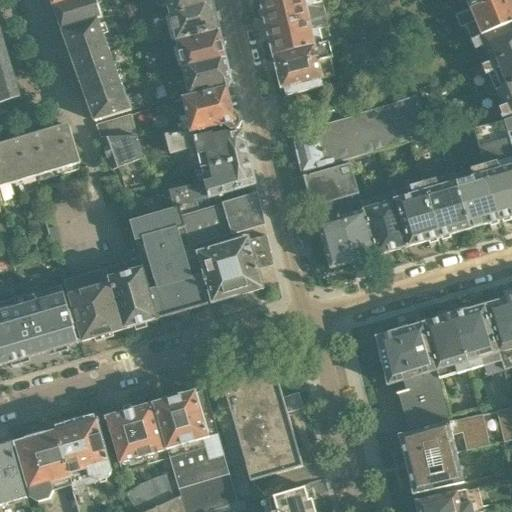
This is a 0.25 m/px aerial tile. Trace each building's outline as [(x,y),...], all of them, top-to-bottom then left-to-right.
[(72,0),(53,6),(62,28),(102,16),(96,0),(72,0)] [(155,0),(158,8),(168,5),(169,13),(212,3),(211,0),(155,0)] [(262,3),(266,17),(268,29),(325,15),(321,0),(267,0),(262,1),(262,3)] [(471,41),(511,24),(511,0),(493,0),(469,10),(455,16),(461,28),(465,26),(471,41)] [(469,10),(493,0),(465,0),(469,10)] [(212,3),(169,13),(170,16),(166,18),(167,25),(161,27),(165,42),(171,40),(172,42),(176,41),(176,40),(219,30),(212,3)] [(328,28),(325,15),(268,29),(275,57),(323,44),(319,29),(328,28)] [(102,16),(62,28),(71,54),(107,43),(98,19),(103,18),(102,16)] [(491,64),(511,55),(511,24),(471,41),(482,66),(490,63),(491,64)] [(176,40),(176,41),(180,59),(165,62),(167,73),(183,70),(182,68),(225,58),(219,32),(219,30),(176,40)] [(416,48),(410,36),(403,39),(408,51),(416,48)] [(107,43),(71,54),(79,76),(115,65),(107,43)] [(329,43),(323,44),(275,57),(274,57),(282,89),(284,88),(286,97),(322,88),(320,79),(334,76),(330,59),(332,59),(329,43)] [(0,79),(14,76),(8,55),(0,57),(0,79)] [(502,89),(511,85),(511,55),(491,64),(490,63),(482,66),(486,76),(494,72),(502,89)] [(189,97),(226,89),(226,88),(228,87),(231,83),(225,58),(182,68),(183,70),(189,97)] [(115,65),(79,76),(87,98),(123,87),(115,65)] [(0,79),(0,102),(20,97),(14,76),(0,79)] [(511,114),(511,85),(502,89),(508,105),(499,109),(503,118),(511,114)] [(123,87),(87,98),(95,122),(131,111),(123,87)] [(190,133),(192,133),(227,125),(227,126),(232,130),(238,128),(240,123),(239,116),(232,113),(226,89),(189,97),(182,98),(190,133)] [(301,164),(303,175),(305,174),(305,172),(430,137),(417,97),(398,104),(354,117),(355,118),(317,128),(294,134),(298,152),(296,152),(299,164),(301,164)] [(97,126),(113,171),(145,159),(129,115),(97,126)] [(511,144),(510,141),(504,121),(473,129),(484,166),(483,166),(499,220),(511,217),(511,216),(511,144)] [(80,164),(80,163),(69,127),(53,131),(53,130),(52,131),(52,128),(49,129),(46,132),(42,134),(42,135),(28,139),(39,176),(80,164)] [(201,169),(248,158),(244,143),(245,143),(242,130),(236,132),(237,133),(231,134),(227,132),(213,135),(213,133),(195,138),(195,136),(193,137),(192,133),(190,133),(165,135),(170,155),(196,149),(201,169)] [(421,184),(438,238),(451,235),(451,234),(468,229),(452,176),(454,175),(442,137),(411,146),(423,184),(421,184)] [(0,187),(38,176),(39,176),(28,139),(12,144),(12,143),(11,143),(11,141),(8,142),(5,145),(1,146),(1,147),(0,147),(0,187)] [(248,158),(201,169),(205,185),(172,192),(176,209),(180,208),(179,205),(188,203),(189,204),(255,185),(253,173),(252,173),(248,158)] [(313,207),(333,202),(359,194),(350,164),(308,176),(308,175),(304,176),(313,207)] [(489,223),(499,220),(483,166),(471,170),(472,170),(454,175),(452,176),(468,229),(489,223)] [(408,246),(438,238),(421,184),(391,193),(408,248),(408,247),(408,246)] [(377,256),(408,248),(391,193),(361,201),(377,256)] [(331,269),(377,256),(361,201),(359,194),(333,202),(336,213),(318,218),(320,223),(318,224),(331,269)] [(159,319),(208,305),(191,247),(232,235),(264,225),(257,195),(223,205),(222,205),(182,217),(180,208),(176,209),(130,222),(141,259),(143,267),(144,268),(159,319)] [(262,289),(262,288),(257,269),(273,265),(266,236),(249,241),(248,239),(199,254),(213,303),(262,289)] [(109,277),(124,329),(159,319),(144,268),(143,267),(141,259),(106,269),(109,277)] [(82,341),(124,329),(109,277),(106,269),(64,281),(68,296),(69,295),(82,341)] [(24,306),(38,355),(49,352),(68,347),(78,344),(64,294),(24,306)] [(511,368),(511,299),(484,308),(500,362),(501,362),(504,370),(511,368)] [(29,358),(38,355),(24,306),(0,312),(0,366),(29,358)] [(483,366),(500,362),(484,308),(466,313),(453,316),(469,371),(483,367),(483,366)] [(457,375),(469,371),(453,316),(443,319),(424,325),(440,380),(457,374),(457,375)] [(451,418),(440,380),(424,325),(424,324),(377,338),(383,364),(388,386),(406,380),(409,391),(397,394),(397,396),(398,395),(409,431),(441,421),(447,420),(451,418)] [(251,482),(303,467),(275,369),(223,384),(251,482)] [(154,404),(154,405),(167,451),(168,451),(179,489),(180,497),(184,511),(207,511),(237,503),(220,443),(205,391),(196,394),(196,392),(163,401),(163,402),(154,404)] [(498,414),(501,413),(498,404),(480,409),(483,417),(485,417),(498,414)] [(184,511),(180,497),(179,489),(168,451),(167,451),(154,405),(133,411),(125,413),(125,414),(106,419),(120,465),(159,453),(165,475),(158,478),(150,481),(141,485),(133,489),(125,495),(137,511),(184,511)] [(505,444),(511,442),(511,410),(501,413),(498,414),(505,444)] [(457,455),(492,447),(485,417),(483,417),(450,425),(449,424),(448,424),(443,425),(400,437),(407,467),(457,455)] [(78,426),(57,432),(69,479),(72,490),(86,486),(97,483),(97,481),(108,478),(111,471),(97,421),(78,426)] [(51,485),(69,479),(57,432),(45,436),(45,435),(27,441),(16,444),(32,498),(39,502),(50,499),(53,492),(51,485)] [(0,507),(1,511),(29,511),(26,499),(27,499),(12,445),(0,448),(0,507)] [(465,484),(457,455),(407,467),(414,495),(465,484)] [(93,511),(86,486),(72,490),(78,511),(93,511)] [(315,511),(309,488),(268,500),(263,501),(265,511),(315,511)] [(418,511),(473,511),(471,503),(469,503),(466,490),(416,502),(418,511)] [(244,501),(237,503),(207,511),(237,511),(246,509),(244,501)]
